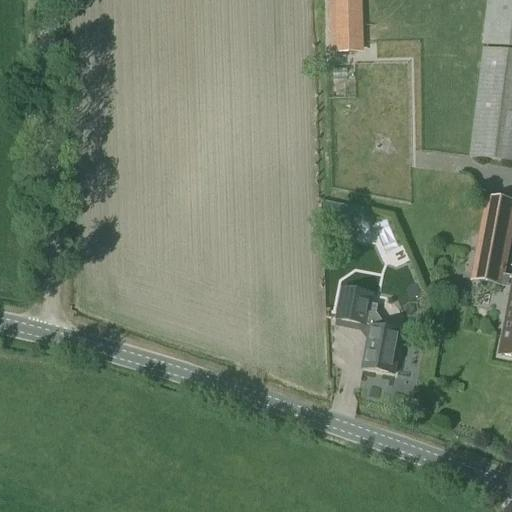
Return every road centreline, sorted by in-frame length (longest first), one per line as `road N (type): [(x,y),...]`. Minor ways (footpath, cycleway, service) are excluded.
road 1 (tertiary): [(511,492),(160,366),(0,321)]
road 2 (track): [(52,332),(40,0)]
